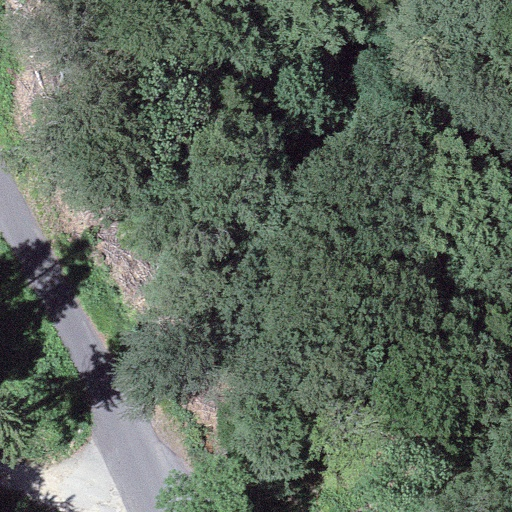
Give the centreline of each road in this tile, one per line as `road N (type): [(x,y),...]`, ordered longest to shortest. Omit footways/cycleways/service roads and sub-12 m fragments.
road 1 (unclassified): [(164,511),(119,411),(0,199)]
road 2 (track): [(0,473),(127,511)]
